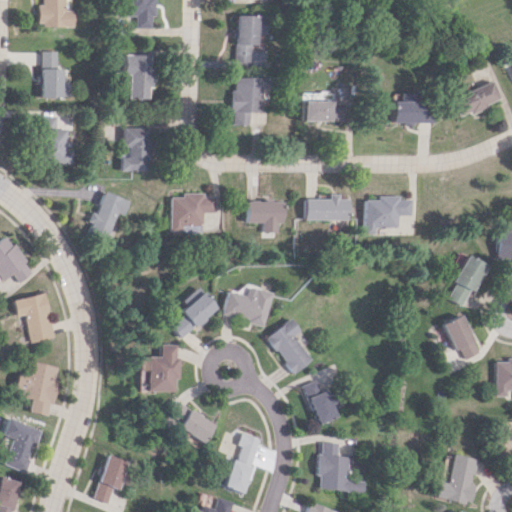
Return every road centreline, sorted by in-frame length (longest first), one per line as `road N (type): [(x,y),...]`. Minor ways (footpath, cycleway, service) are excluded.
road 1 (residential): [(43,511),(83,412),(88,332),(73,273),(45,220),(0,191)]
road 2 (residential): [(511,134),(421,163),(201,156)]
road 3 (residential): [(188,0),(188,124),(201,156)]
road 4 (residential): [(243,378),(272,400),(286,443),(266,511)]
